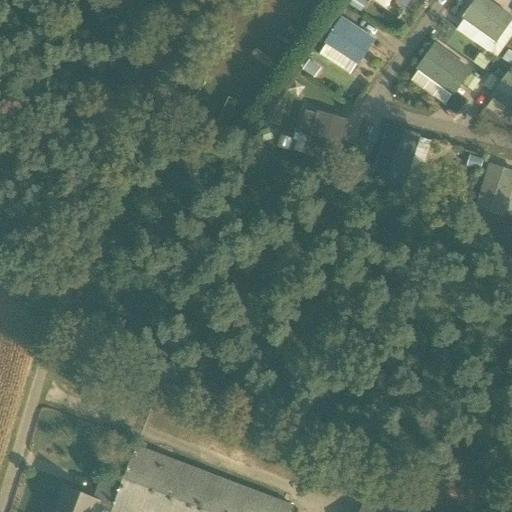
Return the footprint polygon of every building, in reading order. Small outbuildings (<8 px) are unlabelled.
[(368,4),(361,0),(353,0),(349,6),(362,14),(368,4)] [(511,22),(511,16),(488,0),(476,0),(463,19),(497,44),(511,22)] [(360,65),(376,40),(341,18),(325,43),(360,65)] [(453,96),(471,72),(435,45),(417,69),(453,96)] [(511,53),(509,51),(502,60),(511,66),(511,53)] [(491,62),(480,54),(474,64),(485,71),(491,62)] [(310,61),(308,63),(304,69),(303,71),(315,79),(321,69),(310,61)] [(511,112),(511,74),(508,72),(491,97),(511,112)] [(471,75),(463,86),(473,92),(480,82),(471,75)] [(491,75),(483,86),(493,93),(501,82),(491,75)] [(347,123),(317,114),(306,153),(336,162),(347,123)] [(404,184),(418,138),(386,128),(372,174),(404,184)] [(270,129),(257,133),(261,145),(274,140),(270,129)] [(484,161),(471,157),(467,168),(481,172),(484,161)] [(504,218),(511,191),(511,172),(489,166),(476,209),(504,218)] [(290,511),(293,506),(136,447),(121,488),(101,481),(94,500),(65,489),(56,511),(96,511),(97,510),(102,511),(290,511)] [(397,511),(365,499),(359,511),(397,511)]
